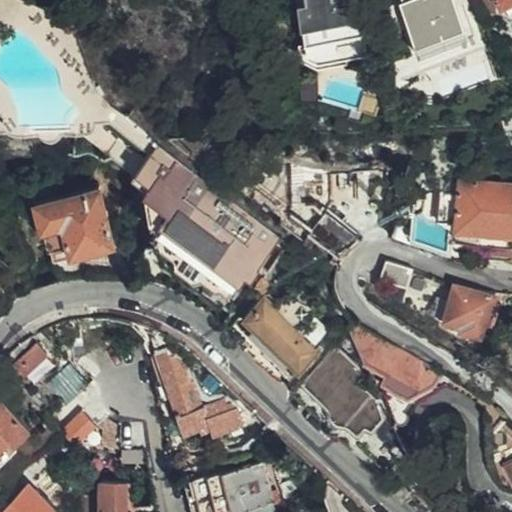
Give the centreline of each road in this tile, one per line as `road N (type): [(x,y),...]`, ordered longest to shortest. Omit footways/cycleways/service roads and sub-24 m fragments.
road 1 (residential): [(393,511),(172,314),(129,295),(80,293),(30,307),(0,334)]
road 2 (residential): [(168,511),(145,418),(129,393)]
